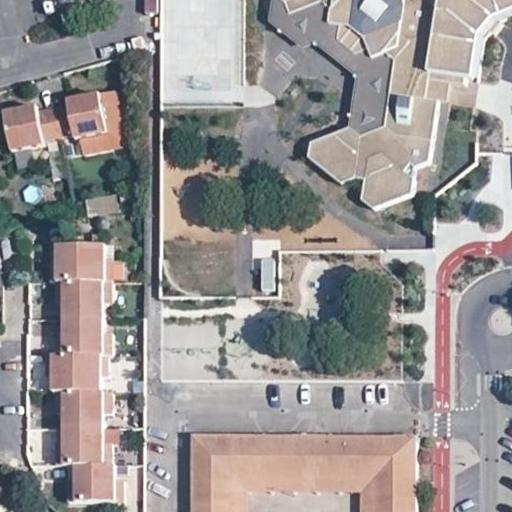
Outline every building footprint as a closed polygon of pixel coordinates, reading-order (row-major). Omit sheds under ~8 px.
[(404,22),(367,36),(356,27),(360,0),(396,0),(406,8),(407,0),(277,0),(274,26),(303,51),(321,44),(356,76),(349,131),(352,130),(363,138),(388,129),(397,61),(387,54),(400,48),(404,22)] [(452,84),(466,86),(468,79),(434,73),(435,67),(444,3),(447,0),(407,0),(406,8),(404,22),(400,48),(387,54),(397,61),(388,129),(363,138),(352,130),(349,131),(315,144),(312,159),(345,183),(357,179),(368,181),(366,201),(377,209),(414,196),(415,181),(407,173),(413,164),(417,167),(431,163),(440,103),(449,104),(452,84)] [(511,14),(511,0),(447,0),(444,3),(435,67),(434,73),(468,79),(475,80),(481,49),(483,38),(496,20),(511,14)] [(104,97),(87,100),(88,105),(72,108),(56,112),(62,143),(79,140),(80,145),(96,142),(112,138),(104,97)] [(87,100),(71,103),(72,108),(88,105),(87,100)] [(40,110),(24,113),(25,118),(41,115),(40,110)] [(62,143),(56,112),(41,115),(25,118),(24,113),(7,116),(16,158),(32,155),(48,152),(47,146),(62,143)] [(430,175),(431,163),(417,167),(413,164),(407,173),(430,175)] [(59,247),(59,261),(59,285),(66,285),(106,284),(109,284),(108,262),(108,248),(59,247)] [(169,292),(232,292),(232,259),(169,258),(169,292)] [(263,258),(263,292),(276,292),(276,258),(263,258)] [(57,285),(59,285),(59,261),(52,262),(51,285),(57,285)] [(106,284),(66,285),(66,306),(66,320),(106,320),(107,305),(106,284)] [(114,284),(109,284),(106,284),(107,305),(114,305),(114,284)] [(66,285),(59,285),(57,285),(57,306),(66,306),(66,285)] [(106,335),(106,320),(66,320),(66,334),(66,357),(104,357),(106,357),(106,335)] [(66,357),(66,334),(57,334),(56,357),(66,357)] [(114,335),(106,335),(106,357),(110,357),(114,357),(114,335)] [(56,357),(47,357),(46,379),(55,380),(56,357)] [(104,357),(66,357),(56,357),(55,380),(54,393),(56,393),(65,393),(103,393),(103,378),(104,357)] [(65,415),(65,393),(56,393),(55,416),(65,415)] [(106,415),(107,393),(103,393),(65,393),(65,415),(65,430),(106,431),(106,415)] [(106,431),(65,430),(64,445),(64,466),(78,466),(106,466),(106,444),(106,431)] [(417,511),(418,439),(406,439),(194,437),(194,511),(251,511),(251,494),(362,495),(361,511),(417,511)] [(64,466),(64,445),(56,444),(56,466),(64,466)] [(114,444),(106,444),(106,466),(114,466),(114,444)] [(114,466),(106,466),(78,466),(77,481),(77,504),(118,503),(117,481),(117,466),(114,466)] [(77,504),(77,481),(68,481),(67,503),(77,504)] [(117,481),(118,503),(125,503),(125,481),(117,481)]
